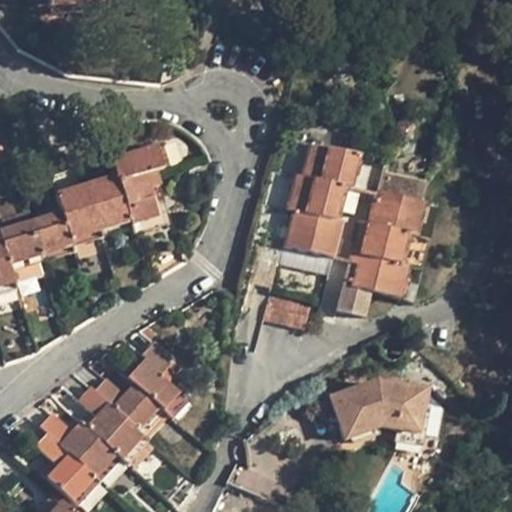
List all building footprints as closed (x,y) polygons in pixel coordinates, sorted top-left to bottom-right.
[(33,0),(34,8),(78,5),(77,0),(33,0)] [(357,158),(307,146),(299,177),(293,176),(285,212),(291,213),(283,248),(333,260),(339,234),(336,233),(339,222),(331,220),(333,209),(336,210),(341,190),(347,191),(349,179),(352,180),(357,158)] [(0,288),(13,284),(8,268),(72,248),(70,242),(128,224),(133,239),(159,230),(147,193),(157,189),(153,173),(162,171),(156,150),(132,157),(130,150),(118,154),(120,160),(110,163),(114,178),(56,196),(58,205),(61,214),(34,223),(29,224),(26,215),(1,223),(4,231),(0,232),(0,288)] [(157,189),(147,193),(159,230),(169,227),(157,189)] [(422,206),(373,194),(365,225),(357,222),(348,257),(356,259),(349,290),(364,293),(396,302),(405,269),(395,267),(403,237),(413,239),(422,206)] [(32,213),(34,223),(61,214),(58,205),(32,213)] [(432,208),(422,206),(413,239),(403,237),(395,267),(405,269),(396,302),(406,304),(432,208)] [(356,259),(348,257),(334,310),(358,317),(364,293),(349,290),(356,259)] [(270,294),(264,319),(304,330),(311,305),(270,294)] [(57,469),(47,480),(72,503),(115,456),(121,461),(142,437),(136,431),(158,409),(161,411),(177,393),(160,377),(173,362),(153,343),(139,357),(144,362),(127,380),(115,391),(104,381),(93,393),(89,388),(78,401),(96,418),(86,428),(81,423),(72,433),(51,414),(38,428),(51,439),(38,452),(49,462),(57,469)] [(127,380),(144,362),(139,357),(121,375),(127,380)] [(327,396),(332,410),(337,424),(341,437),(347,435),(375,427),(378,425),(394,429),(413,434),(422,436),(436,439),(441,412),(422,394),(423,390),(374,378),(327,396)] [(337,424),(332,410),(322,413),(327,427),(337,424)] [(375,427),(347,435),(349,441),(377,432),(375,427)] [(413,434),(394,429),(391,441),(419,448),(422,436),(413,434)] [(39,473),(47,480),(57,469),(49,462),(39,473)]
